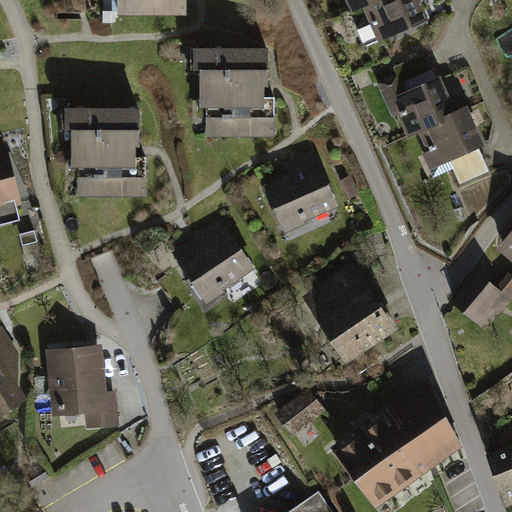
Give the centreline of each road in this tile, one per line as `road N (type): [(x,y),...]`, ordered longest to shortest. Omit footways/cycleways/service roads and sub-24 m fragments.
road 1 (residential): [(297,0),(400,237),(500,511)]
road 2 (residential): [(122,294),(189,511)]
road 3 (residential): [(471,0),(458,24),(511,146)]
